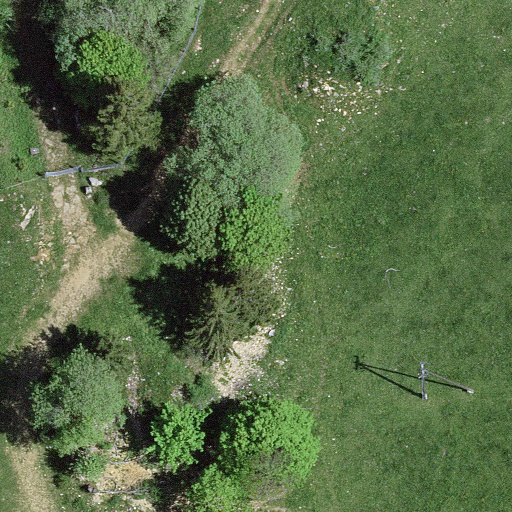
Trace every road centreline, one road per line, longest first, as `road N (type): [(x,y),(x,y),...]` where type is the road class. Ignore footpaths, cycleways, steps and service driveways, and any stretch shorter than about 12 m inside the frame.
road 1 (track): [(25,0),(90,278)]
road 2 (track): [(90,278),(40,368),(30,411),(52,511)]
